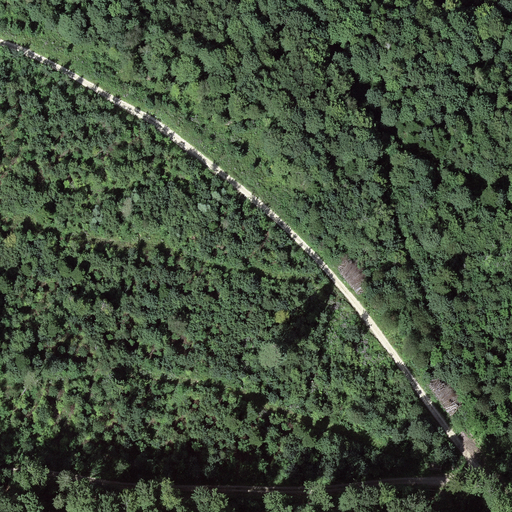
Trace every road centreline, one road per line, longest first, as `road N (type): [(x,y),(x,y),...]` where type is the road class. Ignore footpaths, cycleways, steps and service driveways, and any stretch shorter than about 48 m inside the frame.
road 1 (track): [(508,511),(319,259),(251,196),(113,100),(0,43)]
road 2 (track): [(0,472),(202,488),(368,489),(476,471)]
road 3 (track): [(0,387),(145,377),(203,387),(451,480)]
road 4 (track): [(511,203),(410,153),(272,0)]
